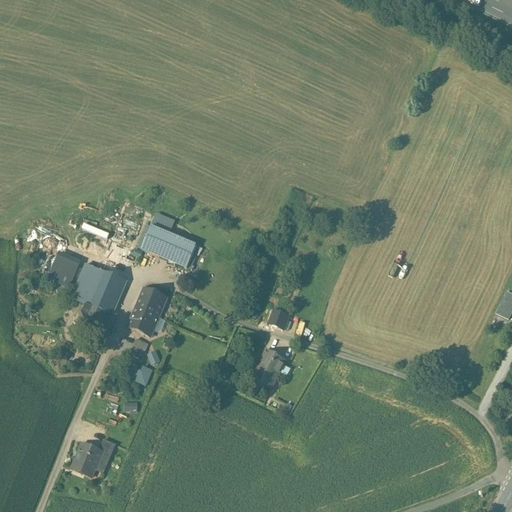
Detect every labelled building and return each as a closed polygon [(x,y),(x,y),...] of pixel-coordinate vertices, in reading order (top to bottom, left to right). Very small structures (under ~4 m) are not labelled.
[(85,225),(83,230),(108,240),(110,235),(85,225)] [(195,249),(150,229),(141,252),(187,272),(195,249)] [(79,263),(60,256),(51,275),(71,284),(79,263)] [(104,332),(127,280),(88,264),(71,301),(83,308),(77,321),(104,332)] [(144,291),(136,310),(159,320),(167,301),(144,291)] [(511,316),(511,292),(509,291),(498,313),(510,319),(511,316)] [(294,317),(271,309),(267,321),(290,329),(294,317)] [(159,320),(136,310),(128,330),(151,339),(159,320)] [(148,346),(136,341),(131,353),(143,359),(148,346)] [(285,361),(264,351),(248,381),(269,391),(285,361)] [(152,366),(161,363),(156,352),(148,355),(152,366)] [(136,369),(131,380),(147,387),(154,371),(143,367),(142,371),(136,369)] [(105,404),(95,399),(91,408),(102,412),(105,404)] [(125,412),(138,411),(138,403),(124,404),(125,412)] [(104,442),(99,453),(102,454),(95,472),(103,475),(115,447),(104,442)] [(95,472),(102,454),(99,453),(83,446),(71,472),(72,472),(73,472),(81,476),(83,473),(92,477),(95,472)]
